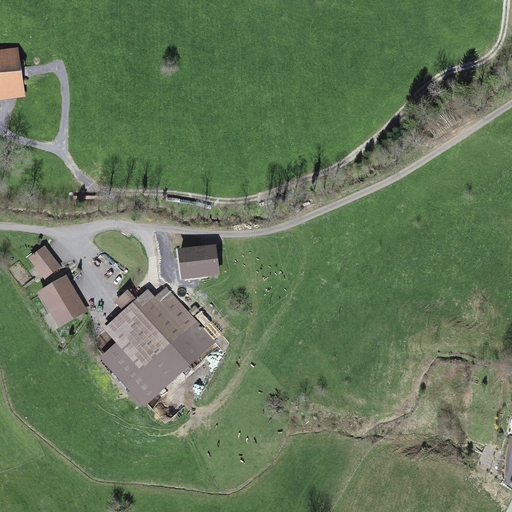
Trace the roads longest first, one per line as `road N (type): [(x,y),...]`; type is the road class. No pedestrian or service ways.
road 1 (track): [(0,128),(63,153),(103,193),(212,202),(271,197),(356,154),(439,68),(491,54),(506,0)]
road 2 (track): [(147,227),(253,235),(318,215),(511,107)]
